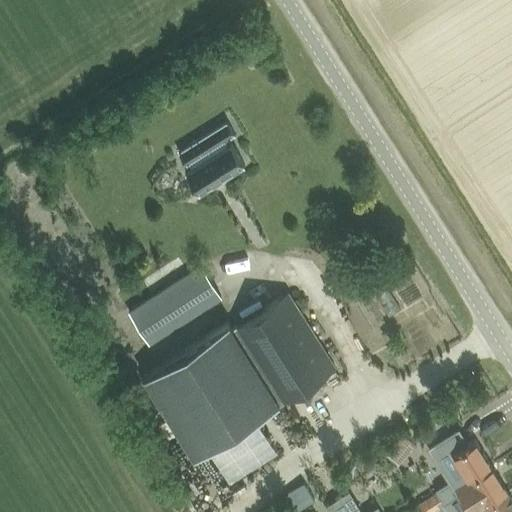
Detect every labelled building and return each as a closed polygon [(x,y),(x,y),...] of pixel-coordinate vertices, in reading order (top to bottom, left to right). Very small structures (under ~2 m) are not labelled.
[(226,121),(177,151),(186,165),(188,163),(191,167),(184,171),(198,193),(244,164),(230,142),(227,144),(225,141),(234,134),(226,121)] [(148,344),(220,298),(200,266),(128,312),(148,344)] [(228,322),(142,375),(168,417),(158,423),(166,438),(177,431),(192,456),(333,368),(287,293),(231,328),(228,322)] [(448,492),(489,466),(474,441),(465,446),(456,432),(432,447),(453,481),(444,486),(448,492)] [(472,511),(483,506),(506,492),(489,466),(448,492),(452,498),(457,494),(468,511),(472,511)] [(444,486),(418,502),(423,511),(428,511),(452,498),(448,492),(444,486)] [(511,511),(511,501),(506,492),(483,506),(472,511),(511,511)]
